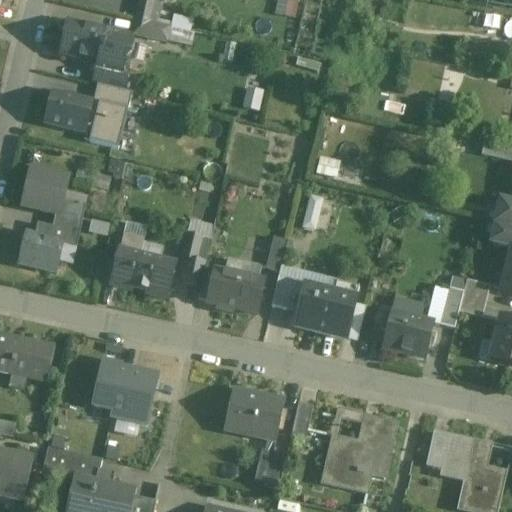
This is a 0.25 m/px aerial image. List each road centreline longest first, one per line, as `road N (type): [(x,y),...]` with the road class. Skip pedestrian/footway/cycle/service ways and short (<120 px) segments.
road 1 (residential): [(511,412),(0,301)]
road 2 (residential): [(29,0),(0,134)]
